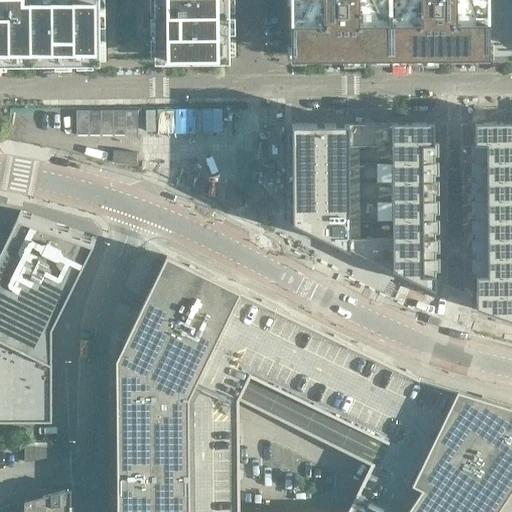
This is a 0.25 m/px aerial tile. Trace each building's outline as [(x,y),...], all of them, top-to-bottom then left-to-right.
[(0,0),(0,68),(99,68),(98,0),(0,0)] [(154,0),(155,67),(229,66),(228,0),(154,0)] [(511,55),(511,0),(291,0),(292,57),(511,55)] [(196,105),(17,105),(17,149),(172,149),(172,137),(196,137),(196,105)] [(474,141),(470,141),(470,154),(474,154),(474,160),(470,160),(470,173),(474,173),(474,180),(471,180),(471,193),(475,193),(475,199),(471,199),(471,212),(475,212),(475,218),(471,218),(471,231),(475,231),(475,237),(471,237),(471,250),(475,250),(475,256),(471,256),(471,269),(475,269),(475,276),(471,276),(471,289),(475,289),(476,307),(511,320),(511,121),(474,122),(474,141)] [(291,130),(287,130),(287,143),(291,143),(291,149),(287,149),(288,162),(292,162),(292,168),(288,168),(288,181),(292,181),(292,187),(288,187),(288,200),(292,200),(292,207),(288,207),(288,219),(292,221),(435,290),(435,270),(439,270),(439,257),(435,257),(435,251),(438,250),(438,237),(434,237),(434,231),(438,231),(438,218),(434,218),(434,212),(438,212),(438,199),(434,199),(434,193),(438,193),(438,180),(434,180),(434,174),(438,174),(438,161),(434,161),(434,154),(438,154),(438,141),(434,141),(433,122),(291,123),(291,130)] [(0,246),(0,418),(3,417),(6,414),(51,324),(93,238),(18,211),(0,246)] [(139,314),(136,322),(116,361),(117,511),(497,511),(511,490),(511,407),(419,379),(166,258),(139,314)] [(3,417),(0,418),(50,418),(51,324),(6,414),(3,417)] [(69,442),(24,442),(24,462),(69,452),(69,442)] [(70,511),(70,489),(24,501),(23,511),(70,511)]
